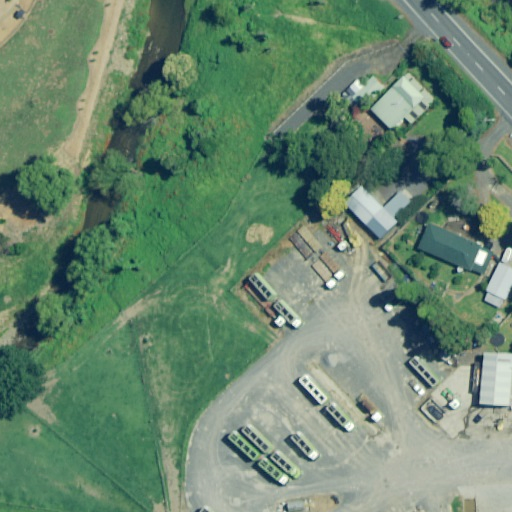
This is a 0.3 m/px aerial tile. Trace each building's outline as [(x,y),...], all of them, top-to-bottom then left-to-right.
[(432,95),(411,73),(374,109),(393,128),(400,121),(403,124),(432,95)] [(388,206),(364,187),(348,207),(372,226),(388,206)] [(477,224),(463,218),(457,234),(433,223),(422,249),(486,276),(497,250),(486,246),(471,239),(477,224)] [(297,272),(282,254),(270,265),(285,282),(297,272)] [(511,294),(511,267),(503,263),(485,300),(505,309),(511,294)] [(511,354),(489,353),(486,404),(511,405),(511,354)]
